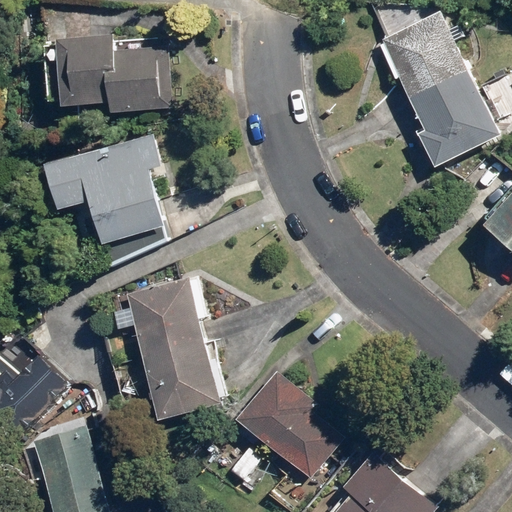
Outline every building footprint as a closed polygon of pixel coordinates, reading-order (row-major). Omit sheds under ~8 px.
[(441,12),(384,42),(430,129),(423,133),(440,166),(504,133),(441,12)] [(57,42),(65,111),(113,106),(114,115),(175,108),(168,46),(117,52),(115,35),(57,42)] [(64,211),(93,203),(105,244),(168,226),(151,168),(165,164),(157,134),(50,164),(64,211)] [(511,204),(495,224),(511,238),(511,204)] [(125,294),(162,421),(225,402),(188,276),(125,294)] [(51,365),(15,397),(35,419),(71,387),(51,365)] [(281,371),(242,419),(315,478),(348,437),(316,412),(322,404),(281,371)] [(43,429),(72,511),(112,511),(79,416),(43,429)] [(249,483),(271,459),(255,444),(232,467),(249,483)] [(361,494),(345,511),(442,511),(449,504),(384,449),(352,486),(361,494)]
